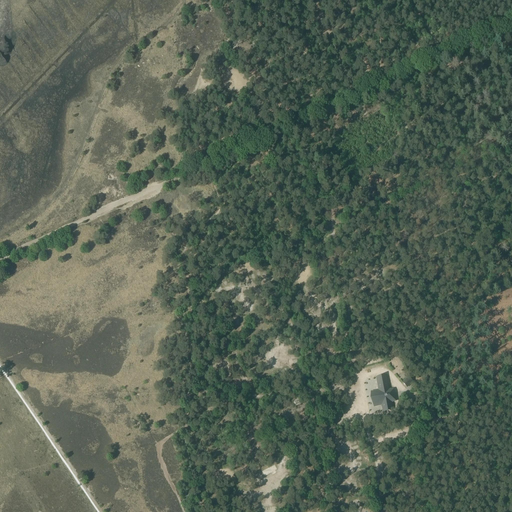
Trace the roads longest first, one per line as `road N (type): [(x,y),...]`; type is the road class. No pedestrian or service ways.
road 1 (track): [(278,129),(314,194),(379,511)]
road 2 (track): [(176,177),(511,24)]
road 3 (track): [(221,205),(185,249),(193,321),(187,424)]
road 4 (track): [(0,259),(176,177)]
road 5 (track): [(346,351),(511,291)]
road 6 (track): [(364,442),(511,398)]
